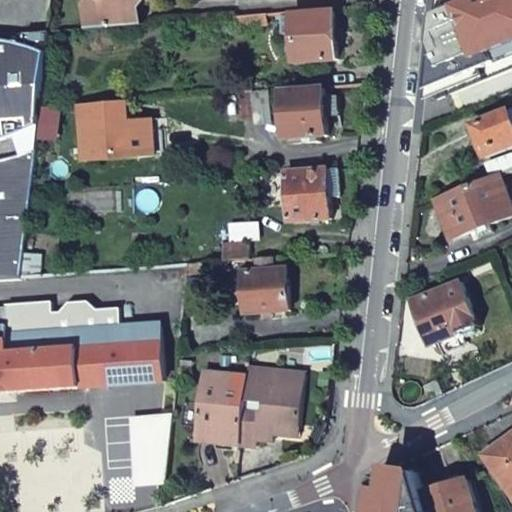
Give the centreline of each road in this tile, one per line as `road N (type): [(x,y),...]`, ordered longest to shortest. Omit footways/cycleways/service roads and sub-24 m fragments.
road 1 (residential): [(361,454),(410,0)]
road 2 (residential): [(511,385),(361,454)]
road 3 (residential): [(244,511),(361,454)]
